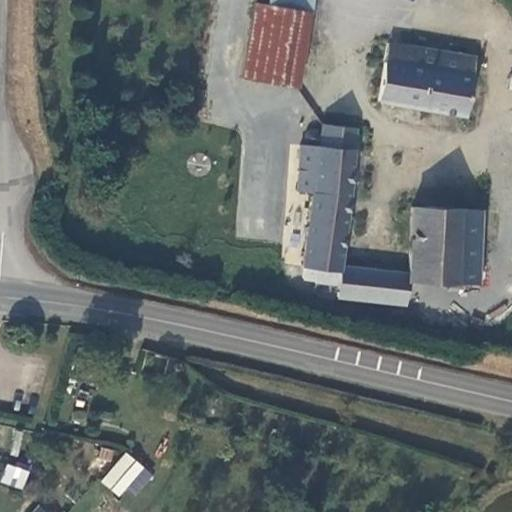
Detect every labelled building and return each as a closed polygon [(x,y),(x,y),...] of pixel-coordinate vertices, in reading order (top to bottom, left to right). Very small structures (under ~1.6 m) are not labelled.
[(290,88),(305,0),(265,0),(265,5),(253,4),(240,76),(290,88)] [(388,0),(377,37),(403,45),(417,2),(410,0),(388,0)] [(471,59),(403,48),(400,68),(379,65),(373,102),(462,116),(471,59)] [(306,147),(297,146),(291,188),(307,191),(298,266),(311,268),(310,281),(331,283),(336,246),(351,127),(320,124),(320,128),(312,127),(307,131),(305,135),(304,139),(306,147)] [(400,278),(473,288),(478,213),(410,205),(403,254),(400,278)] [(397,302),(400,278),(403,254),(336,246),(331,283),(330,294),(397,302)] [(95,487),(115,503),(140,472),(120,455),(95,487)] [(28,469),(6,462),(0,478),(22,486),(28,469)]
